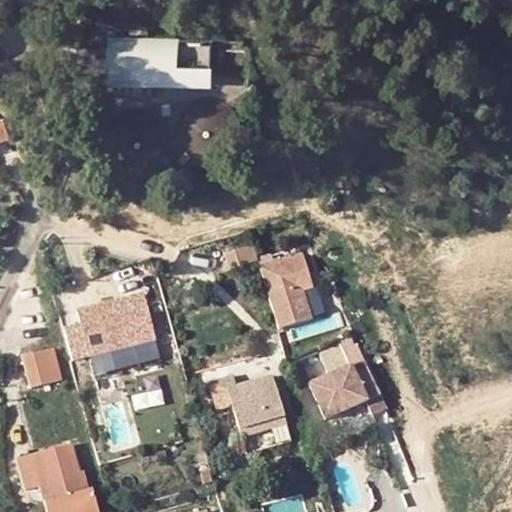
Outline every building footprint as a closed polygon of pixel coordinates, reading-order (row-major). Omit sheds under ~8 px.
[(104,40),(103,86),(209,88),(209,69),(173,68),(174,42),(104,40)] [(234,156),(240,146),(243,134),(242,122),(237,112),(228,104),(217,99),(205,98),(195,101),(186,106),(179,114),(175,124),(174,135),(177,145),(182,154),(190,161),(201,165),(213,166),(224,163),(234,156)] [(161,162),(167,152),(169,140),(168,128),(162,118),(153,110),(147,107),(142,106),(130,105),(120,108),(111,114),(105,122),(101,132),(101,143),(103,153),(109,162),(117,168),(128,173),(140,173),(152,169),(161,162)] [(187,166),(190,161),(182,154),(177,145),(174,135),(175,124),(179,114),(186,106),(147,107),(153,110),(162,118),(168,128),(169,140),(167,152),(161,162),(165,166),(187,166)] [(230,267),(259,259),(254,243),(225,251),(230,267)] [(279,328),(322,315),(303,253),(260,266),(279,328)] [(160,341),(148,290),(78,306),(82,322),(67,325),(76,360),(160,341)] [(45,335),(13,345),(24,373),(54,364),(45,335)] [(326,402),(366,385),(359,364),(354,350),(311,369),(326,402)] [(374,399),(387,393),(373,358),(359,364),(366,385),(374,399)] [(272,376),(228,389),(225,378),(212,381),(219,406),(232,402),(248,455),(292,442),(272,376)] [(9,451),(17,474),(65,448),(60,434),(9,451)] [(76,480),(65,448),(17,474),(19,480),(30,476),(42,511),(66,511),(68,511),(94,511),(85,478),(76,480)] [(209,511),(205,496),(156,509),(157,511),(209,511)] [(353,511),(349,496),(337,500),(340,511),(353,511)]
